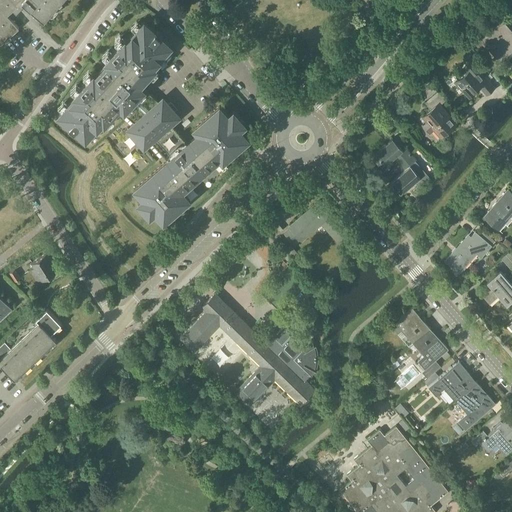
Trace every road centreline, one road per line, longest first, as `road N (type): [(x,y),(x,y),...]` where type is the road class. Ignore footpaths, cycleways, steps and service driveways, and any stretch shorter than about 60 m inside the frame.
road 1 (residential): [(322,511),(121,316)]
road 2 (residential): [(121,316),(226,209),(294,156)]
road 3 (residential): [(2,147),(105,304),(121,316)]
road 4 (residential): [(2,147),(108,0)]
road 5 (residential): [(0,436),(121,316)]
road 6 (tertiary): [(511,381),(409,263)]
road 7 (residential): [(409,263),(511,148)]
road 8 (tertiary): [(409,263),(318,161)]
